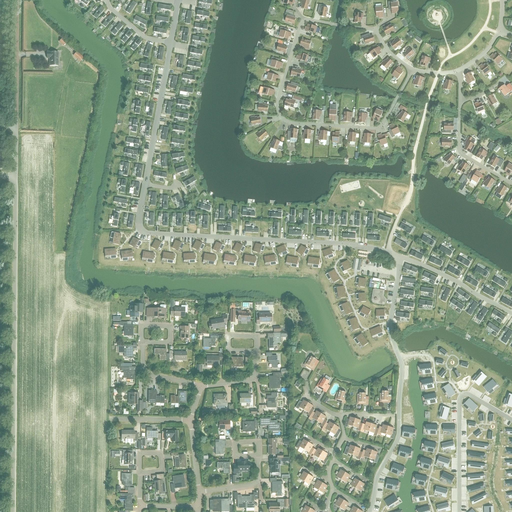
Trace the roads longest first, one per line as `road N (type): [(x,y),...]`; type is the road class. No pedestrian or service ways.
road 1 (unclassified): [(13,511),(15,177)]
road 2 (unclassified): [(15,127),(17,0)]
